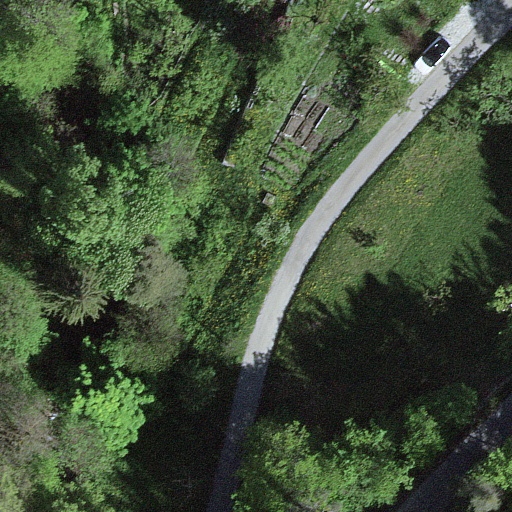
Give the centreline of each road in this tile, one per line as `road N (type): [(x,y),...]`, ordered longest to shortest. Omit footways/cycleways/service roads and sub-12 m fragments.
road 1 (unclassified): [(511,9),(368,158),(306,241),(261,338),(214,511)]
road 2 (unclassified): [(511,414),(423,511)]
